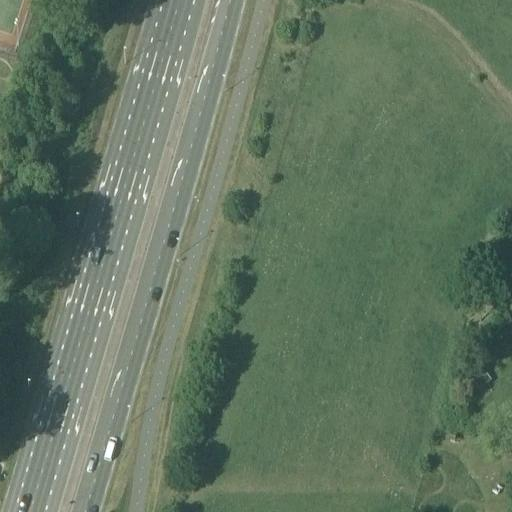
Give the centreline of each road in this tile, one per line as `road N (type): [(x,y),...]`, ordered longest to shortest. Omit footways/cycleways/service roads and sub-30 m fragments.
road 1 (primary): [(81,511),(227,0)]
road 2 (primary): [(170,0),(25,511)]
